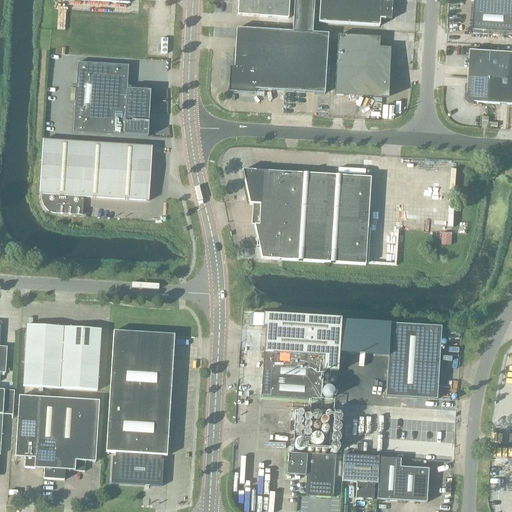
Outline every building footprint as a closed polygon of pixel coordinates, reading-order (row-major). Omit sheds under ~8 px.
[(49,49),(145,56),(148,6),(129,4),(128,0),(51,0),(50,29),(60,30),(58,50),(49,49)] [(254,90),(325,95),(328,35),(312,34),(314,0),(294,0),(292,33),(237,29),(234,69),(231,69),(230,84),(230,86),(235,92),(253,93),(254,90)] [(239,0),(239,7),(238,11),(236,13),(242,17),(288,20),(289,0),(239,0)] [(381,2),(381,0),(320,0),(319,23),(379,27),(380,20),(391,20),(391,12),(392,12),(392,10),(392,3),(381,2)] [(511,0),(476,0),(474,33),(511,35),(511,0)] [(380,39),(339,36),(334,95),(336,95),(351,102),(356,100),(356,96),(364,96),(364,97),(386,98),(387,90),(396,86),(395,81),(387,81),(388,65),(390,49),(379,48),(380,39)] [(511,54),(470,52),(468,88),(466,88),(465,101),(469,106),(482,106),(482,104),(511,106),(511,54)] [(78,63),(75,103),(73,133),(148,138),(148,137),(147,137),(148,126),(148,125),(145,125),(145,118),(146,114),(146,113),(147,93),(147,89),(148,89),(127,87),(128,67),(78,63)] [(54,214),(56,214),(83,216),(84,198),(148,202),(152,148),(43,141),(39,195),(42,195),(41,198),(41,199),(42,201),(42,203),(42,204),(43,206),(44,207),(44,208),(45,209),(46,210),(47,211),(48,212),(50,212),(52,213),(53,214),(54,214)] [(262,260),(365,266),(371,179),(242,171),(250,205),(260,206),(259,226),(254,226),(257,238),(256,248),(259,248),(262,260)] [(254,325),(254,327),(262,328),(265,329),(264,353),(323,357),(323,367),(323,372),(337,373),(337,368),(338,358),(340,322),(341,320),(339,320),(323,319),(255,315),(254,325)] [(386,398),(437,401),(441,328),(390,325),(386,398)] [(23,387),(97,392),(101,331),(27,326),(23,387)] [(111,484),(162,487),(164,461),(161,461),(161,457),(167,457),(175,336),(114,332),(106,453),(115,454),(115,458),(113,457),(111,484)] [(323,357),(264,353),(261,397),(321,401),(323,372),(323,367),(323,357)] [(3,415),(12,416),(14,392),(0,390),(0,455),(0,456),(3,415)] [(25,468),(35,469),(39,399),(19,397),(15,458),(25,458),(25,468)] [(44,480),(54,480),(59,400),(39,399),(35,469),(44,470),(44,480)] [(59,400),(54,480),(64,481),(65,471),(75,472),(79,401),(59,400)] [(99,402),(79,401),(75,472),(85,472),(85,462),(95,463),(99,402)] [(286,475),(305,476),(306,455),(288,454),(286,475)] [(305,496),(314,497),(333,498),(336,456),(308,454),(305,496)] [(357,483),(356,499),(374,500),(375,485),(378,485),(379,459),(343,457),(342,482),(357,483)] [(377,501),(402,502),(404,469),(400,469),(401,460),(379,459),(377,501)] [(404,469),(402,502),(426,504),(429,470),(404,469)]
